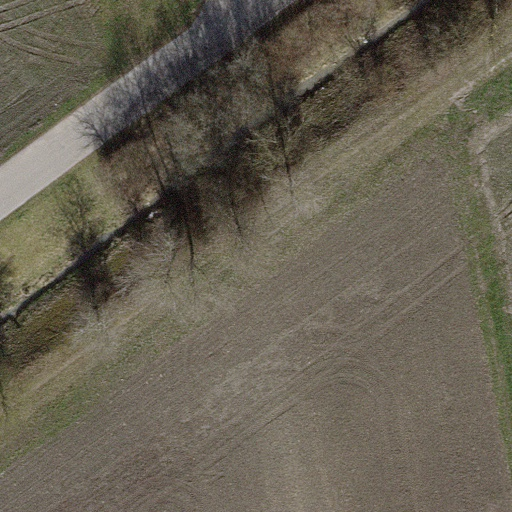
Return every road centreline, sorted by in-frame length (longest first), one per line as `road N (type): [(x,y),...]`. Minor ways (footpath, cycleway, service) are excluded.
road 1 (track): [(0,422),(511,55)]
road 2 (unclassified): [(288,0),(0,206)]
